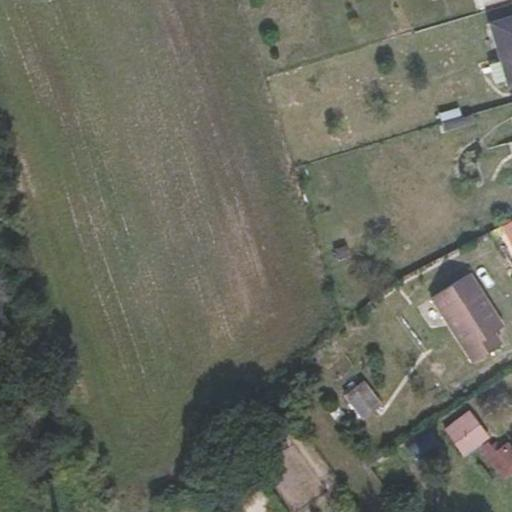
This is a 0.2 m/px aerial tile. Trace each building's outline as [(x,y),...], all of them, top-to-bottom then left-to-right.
[(511,16),(490,24),(501,61),(507,80),(509,86),(511,84),(511,16)] [(507,80),(501,61),(489,65),(495,84),(507,80)] [(439,115),(442,124),(462,118),(459,109),(439,115)] [(470,274),(465,277),(481,303),(486,299),(470,274)] [(481,303),(465,277),(431,297),(473,362),(502,344),(494,332),(503,327),(486,299),(481,303)] [(346,394),(364,418),(379,406),(361,382),(346,394)] [(468,410),(442,429),(461,455),(487,436),(468,410)] [(511,455),(507,448),(497,456),(505,465),(511,459),(511,455)] [(373,467),(392,493),(408,481),(389,455),(373,467)]
